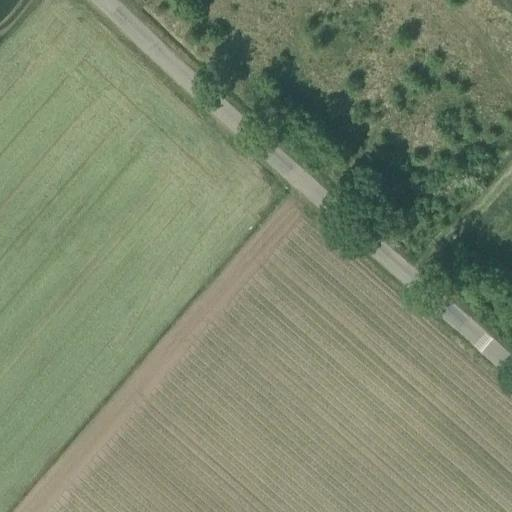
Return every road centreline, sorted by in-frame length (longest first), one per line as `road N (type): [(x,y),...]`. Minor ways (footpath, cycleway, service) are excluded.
road 1 (unclassified): [(511,377),(189,95),(97,0)]
road 2 (track): [(409,288),(511,173)]
